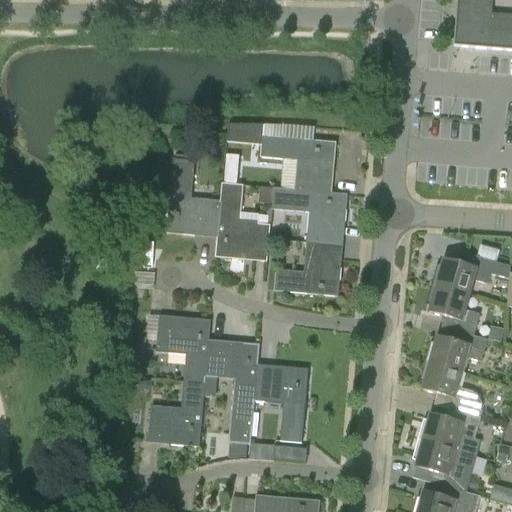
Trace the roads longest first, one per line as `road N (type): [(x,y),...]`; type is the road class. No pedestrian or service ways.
road 1 (residential): [(405,21),(0,16)]
road 2 (residential): [(363,511),(389,213)]
road 3 (residential): [(389,213),(405,21)]
road 4 (residential): [(511,221),(389,213)]
